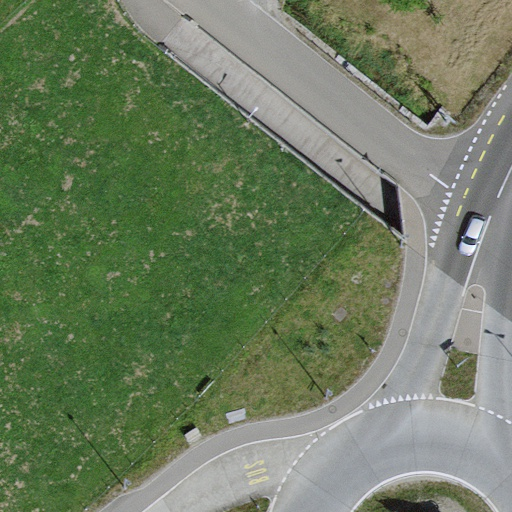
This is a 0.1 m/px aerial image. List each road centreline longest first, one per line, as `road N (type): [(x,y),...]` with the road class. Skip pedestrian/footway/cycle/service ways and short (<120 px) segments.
road 1 (residential): [(211,0),(434,175),(497,195)]
road 2 (primary): [(486,235),(427,336),(409,397),(378,446)]
road 3 (primary): [(511,463),(486,235)]
road 4 (primary): [(511,480),(470,447),(439,439),(378,446)]
